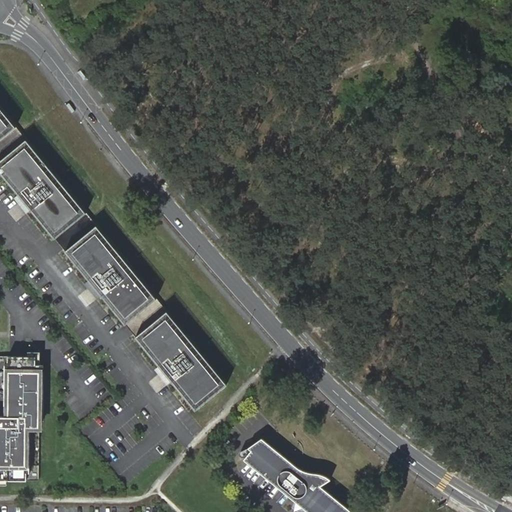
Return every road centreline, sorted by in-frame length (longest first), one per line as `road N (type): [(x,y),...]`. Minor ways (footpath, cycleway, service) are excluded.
road 1 (secondary): [(496,511),(414,459),(297,351),(47,51)]
road 2 (unknown): [(280,511),(226,463),(229,445),(259,425)]
